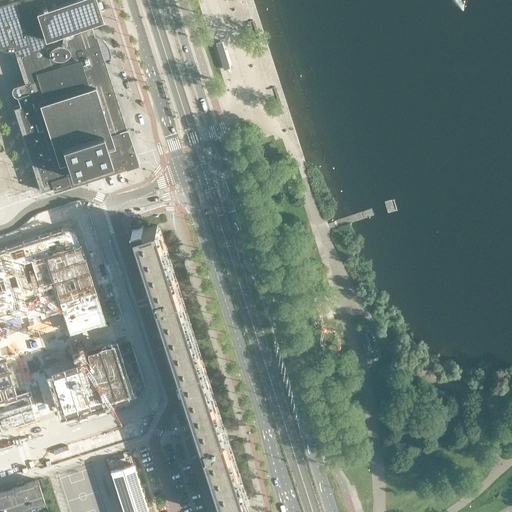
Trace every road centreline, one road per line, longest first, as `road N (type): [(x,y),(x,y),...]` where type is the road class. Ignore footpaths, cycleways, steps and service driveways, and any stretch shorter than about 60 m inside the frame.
road 1 (secondary): [(331,511),(223,176)]
road 2 (secondary): [(188,188),(290,511)]
road 3 (residential): [(171,399),(106,200)]
road 4 (secondary): [(130,0),(184,175)]
road 5 (secondary): [(219,163),(169,0)]
road 6 (unknown): [(121,383),(98,294),(119,239)]
road 7 (residential): [(214,511),(171,399)]
road 8 (residential): [(171,399),(153,444),(175,511)]
